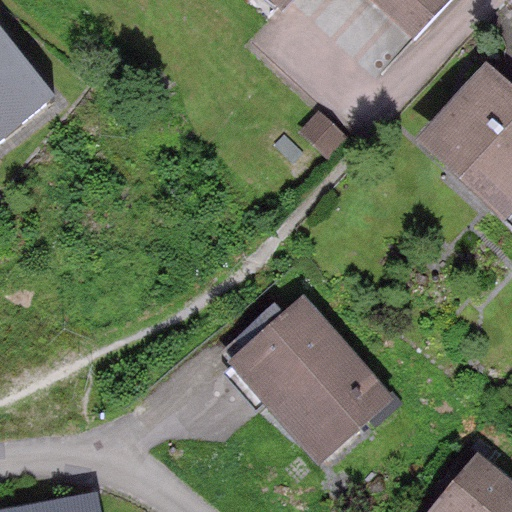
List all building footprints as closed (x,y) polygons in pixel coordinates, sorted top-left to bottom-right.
[(259,0),(284,22),(304,0),(363,0),(415,46),(453,0),(259,0)] [(0,148),(57,102),(1,30),(0,31),(0,148)] [(511,93),(486,70),(415,149),(506,230),(511,223),(511,93)] [(348,141),(315,113),(296,137),(329,164),(348,141)] [(394,404),(303,303),(228,369),(319,473),(394,404)] [(511,511),(511,485),(478,459),(435,511),(511,511)] [(103,511),(100,495),(5,511),(103,511)]
